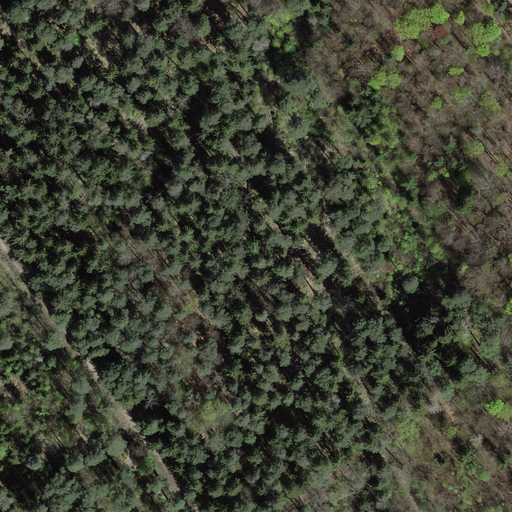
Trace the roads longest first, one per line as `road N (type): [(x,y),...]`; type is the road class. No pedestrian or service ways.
road 1 (track): [(200,511),(0,240)]
road 2 (track): [(511,351),(283,511)]
